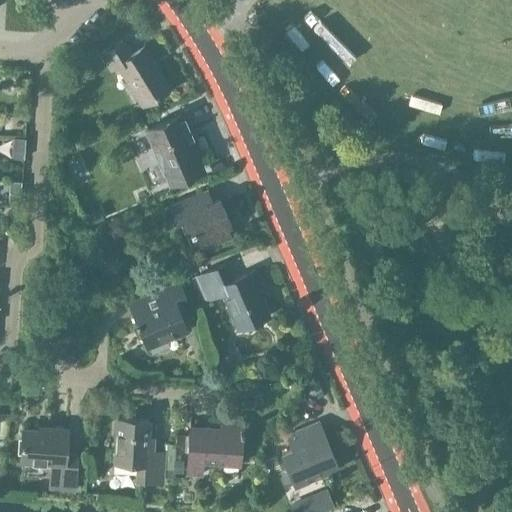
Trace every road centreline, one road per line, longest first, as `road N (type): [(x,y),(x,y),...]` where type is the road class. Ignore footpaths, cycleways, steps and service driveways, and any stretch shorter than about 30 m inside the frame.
road 1 (unclassified): [(410,511),(224,78),(174,0)]
road 2 (residential): [(6,365),(16,259),(38,233),(40,53)]
